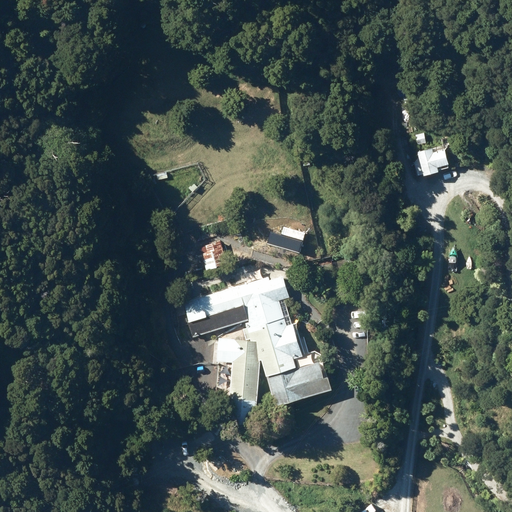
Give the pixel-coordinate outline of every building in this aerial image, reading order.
[(425,131),(417,133),(420,143),(428,141),(425,131)] [(440,164),(451,161),(447,146),(435,149),(434,145),(412,151),(418,175),(441,168),(440,164)] [(229,261),(222,239),(201,246),(208,268),(229,261)] [(331,265),(320,265),(320,272),(332,275),(331,272),(331,265)] [(247,322),(248,326),(229,337),(221,336),(219,359),(234,360),(230,418),(258,420),(263,356),(277,404),(335,387),(331,374),(326,376),(322,361),(298,368),(295,356),(304,354),(295,321),(293,322),(286,297),(291,295),(285,273),(271,277),(270,274),(185,300),(191,319),(190,320),(194,335),(250,318),(251,321),(247,322)] [(219,453),(209,463),(216,471),(226,461),(219,453)]
